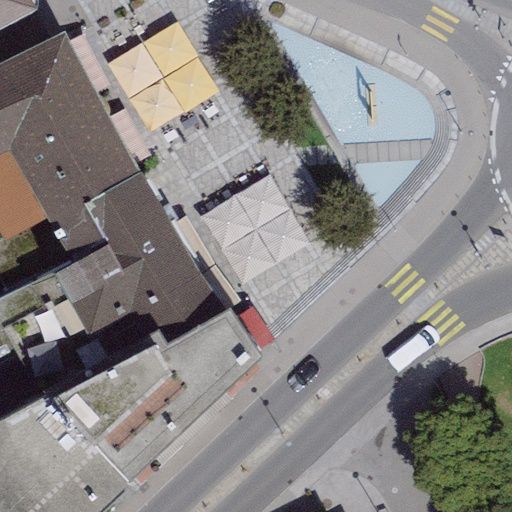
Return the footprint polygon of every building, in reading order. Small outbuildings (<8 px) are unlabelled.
[(22,0),(0,0),(0,41),(35,23),(22,0)] [(0,240),(3,246),(43,225),(56,248),(90,229),(84,216),(141,183),(63,42),(0,75),(0,240)] [(439,147),(438,102),(333,103),(333,149),(439,147)] [(226,326),(141,183),(84,216),(90,229),(56,248),(66,269),(0,302),(0,332),(53,418),(152,359),(158,366),(226,326)] [(214,217),(231,282),(301,264),(285,199),(214,217)] [(253,311),(241,318),(263,350),(274,342),(253,311)] [(258,371),(226,326),(158,366),(152,359),(53,418),(128,495),(258,371)] [(0,332),(0,511),(110,511),(128,495),(53,418),(0,332)]
